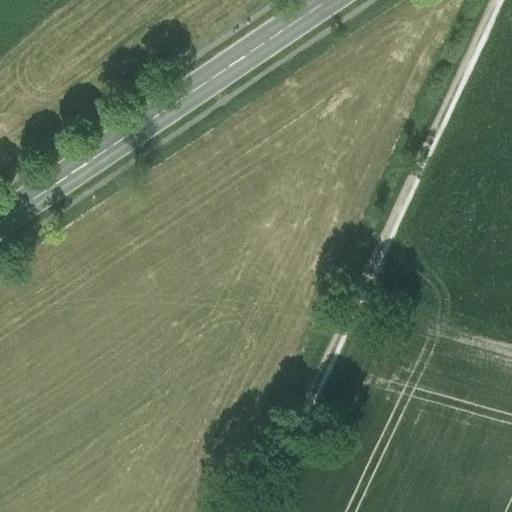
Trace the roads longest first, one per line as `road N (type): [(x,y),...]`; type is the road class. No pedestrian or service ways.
road 1 (track): [(257,511),(497,0)]
road 2 (secondary): [(327,0),(0,222)]
